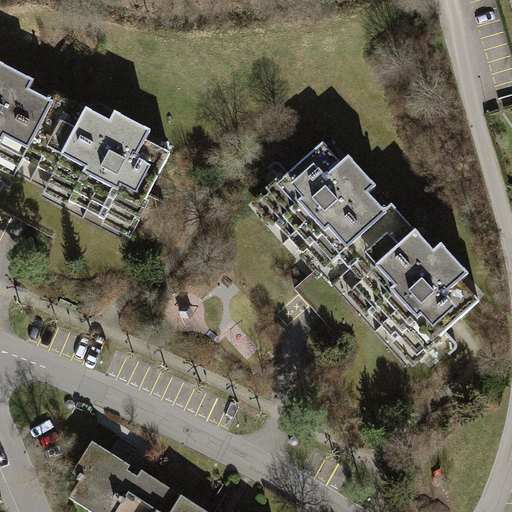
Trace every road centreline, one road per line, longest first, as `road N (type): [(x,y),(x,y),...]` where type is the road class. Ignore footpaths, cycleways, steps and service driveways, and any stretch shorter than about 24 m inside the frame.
road 1 (residential): [(0,348),(266,467),(341,511)]
road 2 (residential): [(511,241),(445,0)]
